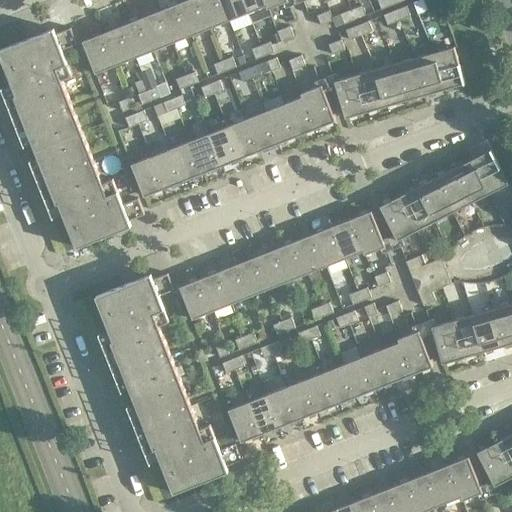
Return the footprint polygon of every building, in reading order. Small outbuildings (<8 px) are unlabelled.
[(210,27),(199,0),(185,0),(178,3),(191,35),(210,27)] [(229,20),(221,0),(199,0),(210,27),(229,20)] [(248,12),(243,0),(221,0),(229,20),(248,12)] [(267,5),(264,0),(243,0),(248,12),(266,5),(267,5)] [(288,0),(264,0),(267,5),(266,5),(267,9),(288,0)] [(393,4),(390,0),(377,0),(381,9),(393,4)] [(441,4),(439,0),(428,0),(431,8),(441,4)] [(191,35),(178,3),(159,10),(172,42),(191,35)] [(362,5),(351,9),(355,19),(366,15),(362,5)] [(411,16),(407,6),(395,10),(399,20),(411,16)] [(355,19),(351,9),(339,14),(343,24),(355,19)] [(172,42),(159,10),(140,18),(153,50),(172,42)] [(329,10),(323,12),(327,22),(333,20),(329,10)] [(399,20),(395,10),(384,15),(388,25),(399,20)] [(327,22),(323,12),(317,15),(321,25),(327,22)] [(153,50),(140,18),(121,25),(134,57),(153,50)] [(373,31),(369,20),(357,25),(361,35),(373,31)] [(134,57),(121,25),(102,33),(115,65),(134,57)] [(361,35),(357,25),(346,30),(350,40),(361,35)] [(294,36),(290,26),(283,28),(287,38),(294,36)] [(71,27),(55,33),(53,28),(0,49),(0,51),(17,94),(14,95),(15,97),(62,79),(72,75),(62,50),(77,44),(71,27)] [(287,38),(283,28),(277,31),(281,41),(287,38)] [(115,65),(102,33),(83,41),(95,73),(115,65)] [(345,49),(341,39),(335,42),(339,52),(345,49)] [(270,42),(261,46),(265,55),(274,51),(271,44),(270,42)] [(339,52),(335,42),(329,44),(333,54),(339,52)] [(265,55),(261,46),(252,49),(256,59),(265,55)] [(465,83),(454,46),(434,52),(444,89),(465,83)] [(444,89),(434,52),(414,58),(425,95),(444,89)] [(304,66),(300,55),(294,58),(298,68),(304,66)] [(232,56),(223,60),(227,70),(236,66),(232,56)] [(277,57),(267,61),(271,71),(280,67),(277,57)] [(298,68),(294,58),(288,60),(292,70),(298,68)] [(425,95),(414,58),(394,63),(405,100),(425,95)] [(227,70),(223,60),(214,63),(218,74),(227,70)] [(405,100),(394,63),(375,69),(385,106),(405,100)] [(261,75),(257,65),(248,68),(252,78),(261,75)] [(252,78),(248,68),(239,72),(243,82),(252,78)] [(385,106),(375,69),(355,75),(366,112),(385,106)] [(194,71),(185,75),(189,85),(198,81),(194,71)] [(189,85),(185,75),(176,78),(180,89),(189,85)] [(366,112),(355,75),(335,81),(345,118),(366,112)] [(83,134),(62,79),(15,97),(37,152),(83,134)] [(223,90),(219,80),(210,83),(214,93),(223,90)] [(214,93),(210,83),(201,87),(205,97),(214,93)] [(301,93),(302,96),(303,96),(316,128),(336,120),(322,85),(301,93)] [(156,86),(147,90),(151,100),(160,96),(156,86)] [(272,90),(275,98),(280,96),(277,88),(272,90)] [(151,100),(147,90),(138,94),(142,104),(151,100)] [(185,105),(181,95),(172,98),(176,108),(185,105)] [(303,96),(302,96),(284,103),(297,136),(316,128),(303,96)] [(119,101),(119,102),(123,111),(132,108),(128,97),(119,101)] [(176,108),(172,98),(163,102),(167,112),(176,108)] [(297,136),(284,103),(265,111),(278,143),(297,136)] [(147,119),(144,109),(134,113),(138,122),(147,119)] [(278,143),(265,111),(246,118),(259,151),(278,143)] [(138,122),(134,113),(125,117),(129,126),(138,122)] [(259,151),(246,118),(227,126),(240,158),(259,151)] [(240,158),(227,126),(208,133),(221,166),(240,158)] [(221,166),(208,133),(189,141),(202,173),(221,166)] [(102,182),(83,134),(37,152),(57,203),(59,202),(113,180),(112,178),(102,182)] [(202,173),(189,141),(170,148),(183,181),(202,173)] [(183,181),(170,148),(151,156),(164,188),(183,181)] [(508,183),(491,149),(472,159),(489,193),(508,183)] [(164,188),(151,156),(131,164),(144,196),(164,188)] [(489,193),(472,159),(454,168),(471,202),(489,193)] [(471,202),(454,168),(436,178),(453,212),(471,202)] [(453,212),(436,178),(417,187),(435,221),(453,212)] [(123,204),(113,180),(59,202),(77,247),(131,225),(129,220),(144,214),(138,198),(123,204)] [(435,221),(417,187),(399,196),(417,230),(435,221)] [(417,230),(399,196),(380,206),(397,240),(417,230)] [(385,246),(371,210),(351,218),(364,251),(363,251),(364,254),(385,246)] [(364,251),(351,218),(332,226),(345,258),(363,251),(364,251)] [(345,258),(332,226),(313,233),(326,266),(345,258)] [(326,266),(313,233),(294,241),(307,273),(326,266)] [(307,273),(294,241),(275,248),(288,281),(307,273)] [(288,281),(275,248),(256,256),(269,288),(288,281)] [(269,288),(256,256),(237,263),(250,296),(269,288)] [(418,256),(412,258),(416,268),(419,266),(422,265),(418,256)] [(416,268),(412,258),(406,261),(409,270),(416,268)] [(445,268),(441,258),(430,262),(434,272),(445,268)] [(434,272),(430,262),(422,265),(419,266),(423,276),(434,272)] [(250,296),(237,263),(219,271),(231,303),(250,296)] [(423,276),(419,266),(416,268),(409,270),(413,280),(423,276)] [(231,303),(219,271),(200,278),(212,311),(231,303)] [(391,281),(387,271),(380,274),(384,284),(391,281)] [(174,289),(168,273),(147,281),(145,276),(96,295),(114,340),(111,341),(112,343),(159,325),(169,321),(159,295),(174,289)] [(447,273),(436,278),(440,288),(452,283),(447,273)] [(384,284),(380,274),(374,276),(378,286),(384,284)] [(212,311),(200,278),(180,286),(192,318),(212,311)] [(440,288),(436,278),(425,282),(429,292),(432,291),(440,288)] [(429,292),(425,282),(415,286),(420,296),(426,294),(429,292)] [(367,288),(358,291),(362,301),(371,297),(367,288)] [(362,301),(358,291),(349,295),(353,304),(362,301)] [(436,300),(432,291),(429,292),(426,294),(430,303),(436,300)] [(430,303),(426,294),(420,296),(423,305),(430,303)] [(397,301),(391,303),(395,314),(401,311),(397,301)] [(329,302),(320,305),(324,316),(333,312),(329,302)] [(373,302),(364,306),(368,316),(377,313),(373,302)] [(395,314),(391,303),(385,306),(389,316),(395,314)] [(511,342),(511,306),(511,303),(491,309),(502,346),(511,342)] [(324,316),(320,305),(311,309),(315,319),(324,316)] [(502,346),(491,309),(472,315),(483,351),(502,346)] [(358,320),(354,310),(345,314),(349,324),(358,320)] [(349,324),(345,314),(336,317),(340,328),(349,324)] [(483,351),(472,315),(452,320),(463,357),(483,351)] [(291,317),(282,321),(286,331),(295,327),(291,317)] [(463,357),(452,320),(432,326),(442,363),(463,357)] [(286,331),(282,321),(273,324),(277,334),(286,331)] [(180,379),(159,325),(112,343),(134,397),(180,379)] [(320,335),(316,325),(307,329),(311,339),(320,335)] [(311,339),(307,329),(298,332),(302,343),(311,339)] [(433,366),(419,330),(398,338),(399,342),(400,341),(413,374),(424,369),(433,366)] [(253,332),(244,335),(248,345),(257,342),(253,332)] [(248,345),(244,335),(235,339),(239,349),(248,345)] [(283,350),(279,340),(269,344),(273,354),(283,350)] [(400,341),(399,342),(381,349),(394,381),(413,374),(400,341)] [(225,343),(216,347),(220,357),(229,353),(225,343)] [(273,354),(269,344),(260,347),(264,358),(273,354)] [(394,381),(381,349),(362,356),(375,389),(394,381)] [(244,365),(241,355),(231,359),(235,368),(244,365)] [(375,389),(362,356),(343,364),(356,396),(375,389)] [(235,368),(231,359),(222,362),(226,372),(235,368)] [(356,396),(343,364),(324,371),(337,404),(356,396)] [(337,404),(324,371),(305,379),(318,411),(337,404)] [(200,428),(180,379),(134,397),(154,449),(156,448),(211,426),(210,424),(200,428)] [(318,411),(305,379),(286,386),(299,419),(318,411)] [(299,419),(286,386),(267,394),(280,426),(299,419)] [(280,426),(267,394),(248,401),(261,434),(280,426)] [(261,434),(248,401),(228,409),(241,442),(261,434)] [(220,449),(211,426),(156,448),(174,492),(222,473),(220,468),(241,459),(235,443),(220,449)] [(511,433),(496,442),(511,472),(511,433)] [(511,476),(511,472),(496,442),(477,452),(495,486),(511,476)] [(482,492),(468,456),(448,464),(461,496),(460,497),(462,500),(482,492)] [(461,496),(448,464),(429,471),(442,504),(460,497),(461,496)] [(442,504),(429,471),(411,479),(423,511),(442,504)] [(421,511),(423,511),(411,479),(392,486),(401,511),(421,511)] [(401,511),(392,486),(373,494),(379,511),(401,511)] [(379,511),(373,494),(354,501),(357,511),(379,511)] [(357,511),(354,501),(335,509),(335,511),(357,511)]
